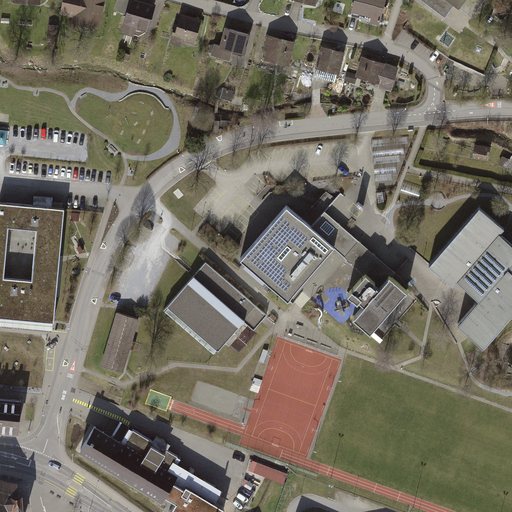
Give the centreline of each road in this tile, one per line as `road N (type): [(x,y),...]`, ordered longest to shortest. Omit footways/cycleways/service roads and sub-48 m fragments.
road 1 (residential): [(38,466),(101,262),(170,170),(279,129),(428,114)]
road 2 (residential): [(428,114),(433,87),(411,58),(188,0)]
